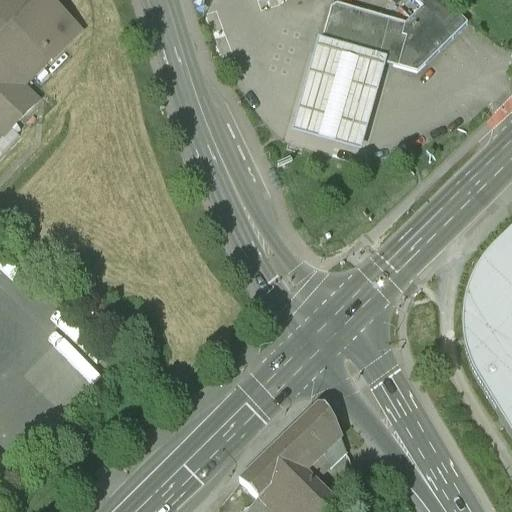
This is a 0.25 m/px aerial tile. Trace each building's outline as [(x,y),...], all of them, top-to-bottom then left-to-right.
[(0,0),(0,133),(4,137),(35,104),(20,89),(34,75),(34,76),(35,74),(49,60),(49,61),(51,63),(53,62),(52,61),(78,35),(79,34),(44,0),(0,0)] [(405,26),(336,6),(331,9),(321,43),(386,61),(384,65),(416,74),(459,32),(466,25),(441,0),(412,0),(422,10),(405,26)] [(361,63),(322,51),(321,47),(320,47),(321,43),(318,42),(292,133),(360,153),(384,65),(378,63),(374,66),(373,62),(365,59),(361,63)] [(386,61),(321,43),(320,47),(321,47),(322,51),(361,63),(365,59),(373,62),(374,66),(378,63),(384,65),(386,61)] [(511,239),(473,280),(463,306),(461,332),(463,356),(472,379),(511,444),(511,239)] [(316,408),(276,447),(305,473),(305,474),(341,440),(333,424),(324,408),(316,408)] [(305,473),(276,447),(239,484),(257,502),(247,511),(328,511),(335,502),(356,482),(354,471),(352,466),(341,477),(343,479),(328,495),(305,474),(305,473)]
